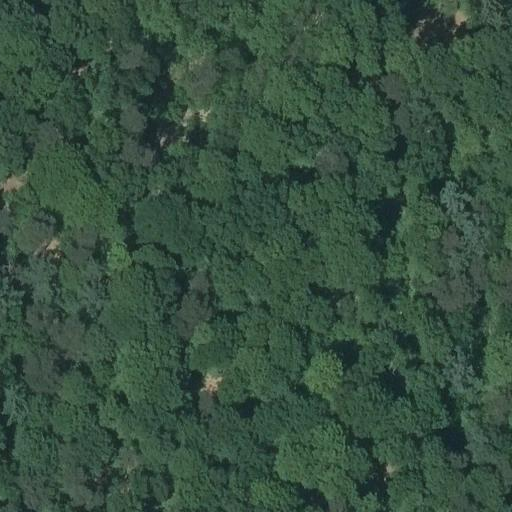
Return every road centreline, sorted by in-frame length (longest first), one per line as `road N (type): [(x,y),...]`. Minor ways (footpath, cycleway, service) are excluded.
road 1 (track): [(209,511),(174,475),(144,409),(131,350),(154,292),(273,88),(281,0)]
road 2 (track): [(441,0),(446,36),(488,134),(511,222)]
